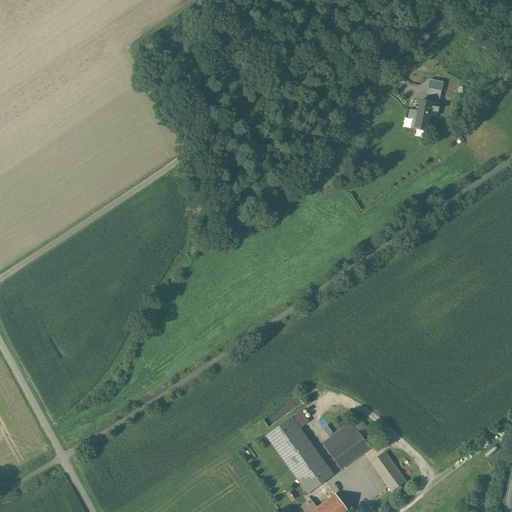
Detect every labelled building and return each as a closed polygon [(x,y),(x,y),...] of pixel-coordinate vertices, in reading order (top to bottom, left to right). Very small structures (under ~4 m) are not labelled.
[(434,110),(412,105),(406,132),(428,137),(434,110)] [(362,153),(348,144),(343,152),(356,161),(362,153)] [(295,395),(263,418),(268,426),(301,404),(295,395)] [(299,411),(265,435),(307,494),(333,475),(302,433),(310,427),(299,411)] [(361,417),(324,443),(342,470),(371,450),(363,439),(372,433),(361,417)] [(386,452),(369,463),(389,492),(405,481),(386,452)] [(296,497),(291,490),(287,493),(291,500),(296,497)] [(321,504),(326,511),(348,511),(334,494),(321,504)] [(310,511),(317,508),(310,499),(300,507),(303,511),(310,511)]
